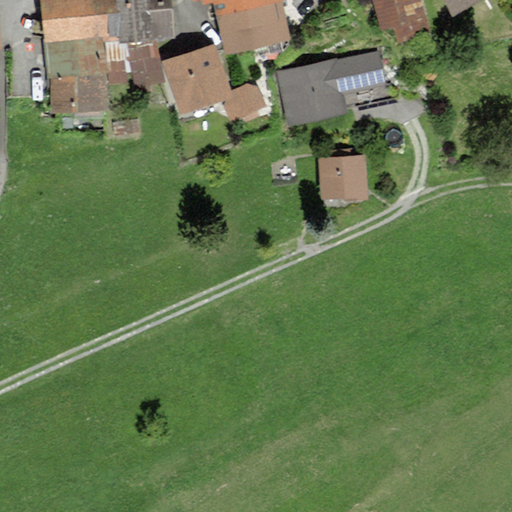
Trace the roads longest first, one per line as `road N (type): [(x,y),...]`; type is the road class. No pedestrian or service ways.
road 1 (unclassified): [(0,387),(419,198),(511,180)]
road 2 (residential): [(2,0),(0,158)]
